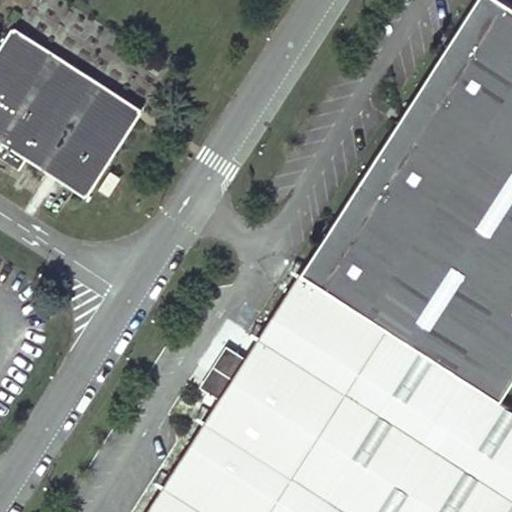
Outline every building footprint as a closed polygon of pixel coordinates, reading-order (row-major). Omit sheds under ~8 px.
[(511,375),(511,5),(504,0),(473,0),(448,39),(454,43),(449,51),(443,47),(437,57),(442,61),(413,107),(407,103),(400,115),(405,118),(400,127),(395,123),(328,228),(334,231),(328,239),(323,236),(315,247),(321,251),(307,272),(302,269),(299,272),(497,399),(511,375)] [(26,158),(86,196),(134,120),(122,111),(130,100),(13,25),(0,44),(0,141),(2,143),(0,145),(0,154),(20,168),(26,158)] [(122,111),(134,120),(143,108),(130,100),(122,111)] [(110,169),(98,188),(109,195),(121,176),(110,169)] [(506,511),(511,503),(511,408),(497,399),(299,272),(253,343),(247,353),(230,343),(216,364),(233,375),(226,386),(145,511),(506,511)] [(253,343),(236,332),(230,343),(247,353),(253,343)] [(209,374),(226,386),(233,375),(216,364),(209,374)]
